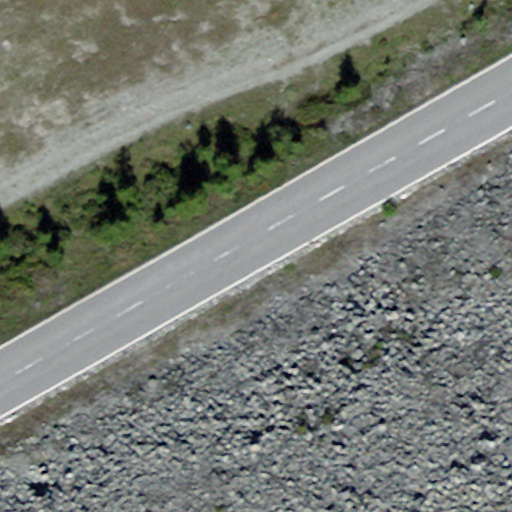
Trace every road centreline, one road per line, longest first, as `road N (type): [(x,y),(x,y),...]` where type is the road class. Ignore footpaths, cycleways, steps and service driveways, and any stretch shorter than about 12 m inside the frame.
road 1 (tertiary): [(511,89),(0,380)]
road 2 (track): [(0,189),(411,0)]
